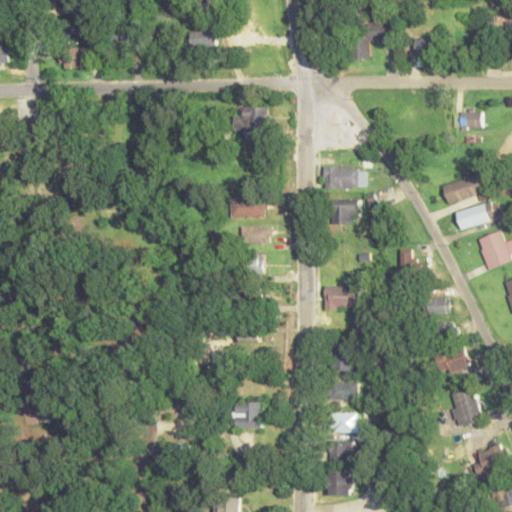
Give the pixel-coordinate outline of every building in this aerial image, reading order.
[(84,29),(77,22),(69,31),(76,38),(84,29)] [(354,58),(373,58),(373,40),(397,40),(397,22),(353,22),(354,58)] [(193,31),(193,47),(219,47),(219,31),(193,31)] [(441,37),(417,37),(417,55),(441,55),(441,37)] [(0,63),(9,63),(9,44),(0,43),(0,63)] [(65,68),(84,68),(84,48),(65,48),(65,68)] [(271,105),(246,105),(246,138),(271,138),(271,105)] [(456,127),(485,127),(485,111),(456,111),(456,127)] [(327,166),(327,187),(368,186),(368,166),(373,166),(372,159),(362,160),(362,166),(327,166)] [(446,182),(449,201),(486,194),(482,175),(446,182)] [(234,198),(234,216),(268,216),(268,198),(234,198)] [(362,199),(334,199),(334,223),(362,223),(362,199)] [(500,217),(495,200),(459,211),(464,228),(500,217)] [(371,204),(371,237),(392,237),(392,204),(371,204)] [(274,242),(274,226),(244,226),(244,242),(274,242)] [(511,260),(511,252),(505,230),(480,238),(489,268),(511,260)] [(414,248),(399,248),(399,276),(421,276),(421,258),(414,258),(414,248)] [(240,253),(240,272),(265,272),(265,253),(240,253)] [(112,302),(113,284),(85,282),(84,301),(112,302)] [(359,286),(327,286),(327,310),(359,310),(359,286)] [(426,313),(451,313),(451,299),(426,299),(426,313)] [(458,335),(451,320),(430,330),(437,345),(458,335)] [(262,322),(241,322),(241,341),(262,341),(262,322)] [(469,367),(465,347),(436,354),(441,374),(469,367)] [(361,370),(361,351),(339,351),(339,370),(361,370)] [(215,371),(227,370),(226,355),(214,356),(215,371)] [(359,398),(359,382),(333,382),(333,398),(359,398)] [(477,392),(455,392),(455,424),(477,424),(477,392)] [(239,427),(265,427),(265,402),(239,402),(239,427)] [(334,413),(334,432),(361,432),(361,413),(334,413)] [(332,441),(332,462),(355,462),(355,441),(332,441)] [(480,452),(483,462),(477,464),(482,477),(511,467),(504,444),(480,452)] [(331,471),(331,494),(354,494),(354,471),(331,471)] [(511,487),(499,491),(502,507),(511,505),(511,487)] [(216,511),(241,511),(241,498),(216,498),(216,511)]
